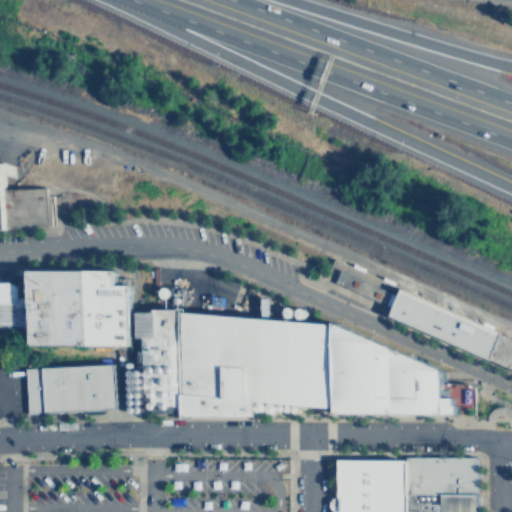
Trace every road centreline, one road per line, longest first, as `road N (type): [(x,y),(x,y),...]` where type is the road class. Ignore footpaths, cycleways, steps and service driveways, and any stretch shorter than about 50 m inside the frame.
road 1 (residential): [(511,386),(216,254),(144,243),(0,253)]
road 2 (tertiary): [(511,434),(0,439)]
road 3 (motorway): [(129,0),(511,189)]
road 4 (motorway): [(138,0),(511,140)]
road 5 (motorway): [(511,103),(232,0)]
road 6 (motorway): [(466,52),(285,0)]
